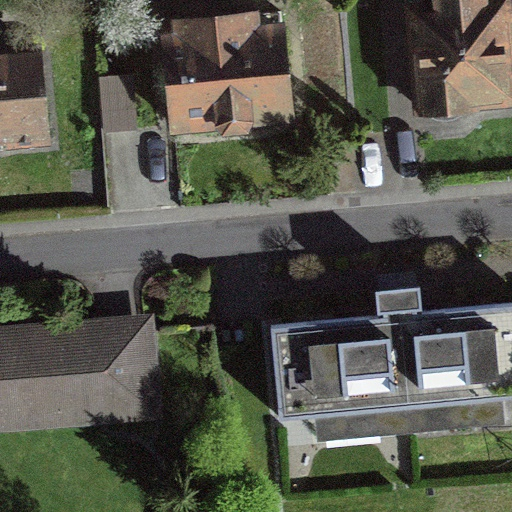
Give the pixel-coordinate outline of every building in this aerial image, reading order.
[(459,115),(462,113),(461,107),(472,105),(471,101),(511,96),(511,92),(503,1),(486,3),(485,0),(420,0),(421,9),(412,10),(422,110),(432,109),(433,116),(436,117),(440,118),(444,118),(448,118),(452,118),(455,117),(459,115)] [(173,124),(218,119),(219,121),(224,129),(246,127),(249,118),(249,116),(290,112),(280,10),(163,21),(173,124)] [(0,139),(46,136),(38,50),(0,53),(0,139)] [(135,127),(131,74),(99,76),(104,129),(135,127)] [(511,301),(423,310),(420,283),(376,287),(379,314),(271,324),(280,416),(511,394),(511,301)] [(0,412),(152,400),(147,330),(13,341),(12,335),(0,336),(0,412)]
